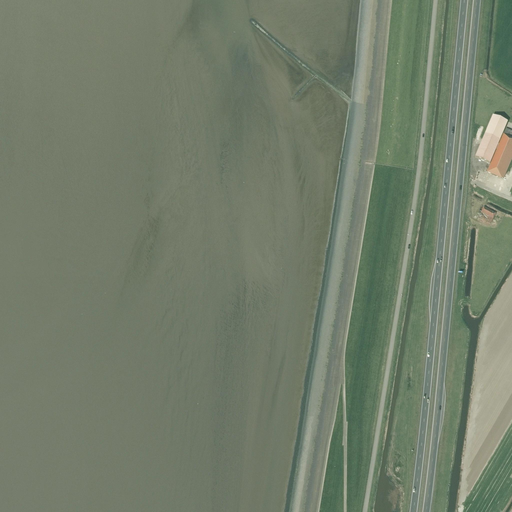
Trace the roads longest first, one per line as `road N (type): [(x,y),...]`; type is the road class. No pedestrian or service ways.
road 1 (unclassified): [(362,511),(416,174),(433,0)]
road 2 (trunk): [(424,511),(479,0)]
road 3 (trunk): [(464,0),(411,511)]
